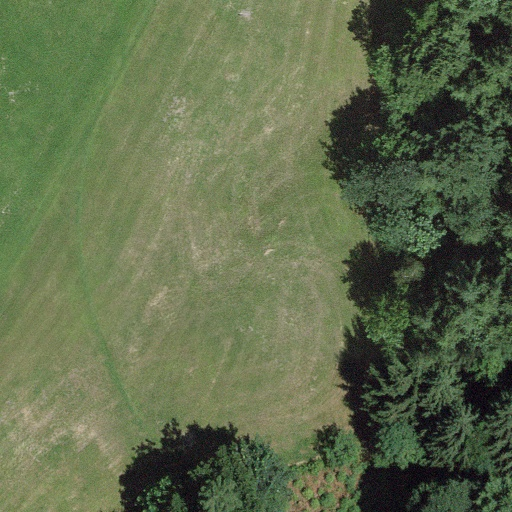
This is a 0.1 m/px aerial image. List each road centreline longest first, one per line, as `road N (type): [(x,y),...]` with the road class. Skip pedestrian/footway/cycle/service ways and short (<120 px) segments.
road 1 (track): [(65,202),(187,511)]
road 2 (track): [(179,0),(65,202)]
